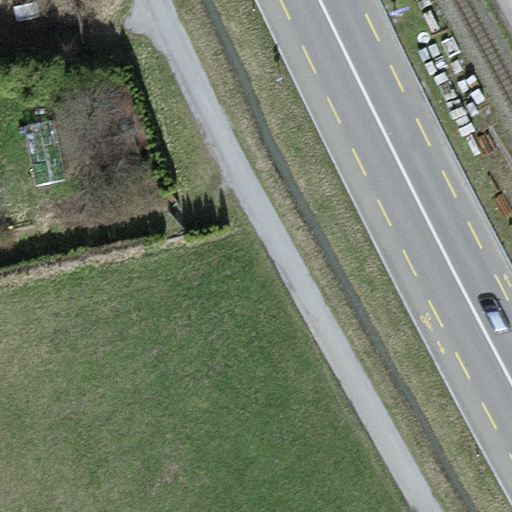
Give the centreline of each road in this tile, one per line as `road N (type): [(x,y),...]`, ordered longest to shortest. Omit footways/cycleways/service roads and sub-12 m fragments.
road 1 (unclassified): [(156,0),(282,265),(423,511)]
road 2 (primary): [(319,0),(511,391)]
